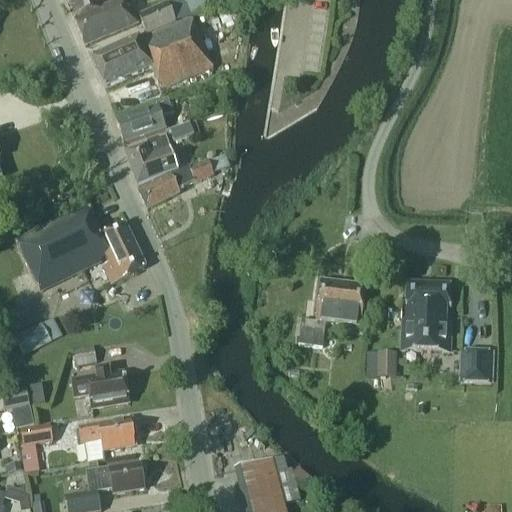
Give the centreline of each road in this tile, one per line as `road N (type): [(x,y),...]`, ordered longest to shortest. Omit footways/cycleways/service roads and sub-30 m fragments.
road 1 (tertiary): [(205,511),(169,299),(45,0)]
road 2 (residential): [(429,0),(414,71),(374,149),(372,216),(411,243),(511,260)]
